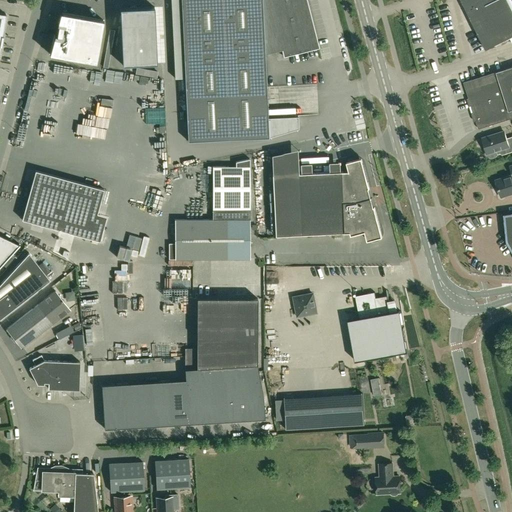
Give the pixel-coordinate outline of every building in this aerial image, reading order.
[(180,0),(185,78),(188,141),(269,137),(298,128),(298,116),(268,117),(265,54),(282,50),(283,55),(319,46),(307,0),(180,0)] [(511,0),(461,0),(486,49),(511,36),(511,0)] [(157,64),(154,7),(120,8),(122,65),(157,64)] [(55,35),(49,55),(85,61),(87,54),(97,56),(104,21),(60,13),(57,25),(58,26),(56,36),(55,35)] [(511,66),(463,82),(478,129),(511,117),(511,66)] [(503,131),(482,137),(486,148),(485,150),(485,153),(486,155),(488,157),(491,158),(493,158),(496,156),(497,154),(500,153),(502,154),(506,153),(511,151),(511,136),(506,138),(503,131)] [(368,241),(383,237),(362,158),(347,162),(349,171),(272,175),(275,236),(350,232),(351,235),(365,232),(368,241)] [(250,259),(250,219),(250,209),(250,159),(236,162),(236,166),(213,166),(213,209),(213,219),(175,219),(175,247),(169,247),(169,259),(250,259)] [(511,164),(510,165),(511,172),(511,174),(496,179),(501,196),(511,192),(511,164)] [(104,189),(35,170),(22,220),(90,238),(104,189)] [(135,237),(139,243),(150,238),(147,231),(135,237)] [(0,266),(19,246),(0,236),(0,266)] [(0,284),(0,318),(50,280),(29,253),(0,284)] [(142,264),(129,265),(130,276),(143,276),(142,264)] [(180,283),(179,272),(172,273),(172,283),(180,283)] [(123,276),(120,281),(129,288),(133,283),(123,276)] [(139,302),(150,295),(142,282),(131,290),(139,302)] [(38,304),(6,329),(21,348),(53,323),(59,318),(70,310),(55,291),(49,296),(44,299),(38,304)] [(360,319),(349,321),(357,362),(409,352),(401,311),(398,311),(396,303),(389,305),(388,295),(376,297),(375,292),(373,292),(355,295),(357,306),(360,318),(360,319)] [(297,317),(316,313),(312,293),(293,297),(297,317)] [(186,379),(101,384),(104,428),(265,418),(263,396),(258,365),(258,298),(197,298),(197,348),(185,348),(185,369),(185,370),(186,379)] [(144,323),(142,325),(146,331),(155,325),(150,318),(153,316),(146,306),(136,313),(144,323)] [(133,336),(137,330),(127,324),(124,331),(133,336)] [(77,345),(85,345),(85,332),(77,332),(77,345)] [(289,336),(291,342),(301,340),(299,334),(289,336)] [(69,335),(58,339),(60,344),(71,340),(69,335)] [(320,359),(320,346),(292,348),(293,361),(320,359)] [(48,389),(58,389),(79,390),(80,362),(44,360),(41,355),(33,360),(35,365),(29,368),(37,384),(48,385),(48,389)] [(270,369),(287,368),(286,358),(269,359),(270,369)] [(375,394),(384,391),(380,375),(371,378),(375,394)] [(363,393),(332,395),(334,425),(364,423),(363,393)] [(349,434),(350,447),(384,445),(384,432),(349,434)] [(189,459),(155,461),(156,489),(190,487),(189,459)] [(143,461),(109,464),(110,492),(144,489),(143,461)] [(377,493),(401,492),(400,475),(393,476),(392,463),(379,463),(380,477),(376,477),(377,493)] [(64,500),(74,501),(73,511),(98,511),(94,473),(81,473),(81,470),(38,468),(34,489),(59,490),(59,495),(64,500)] [(157,511),(172,511),(173,511),(172,507),(178,506),(177,492),(165,493),(165,496),(156,497),(157,511)] [(115,497),(115,511),(131,511),(131,496),(115,497)]
